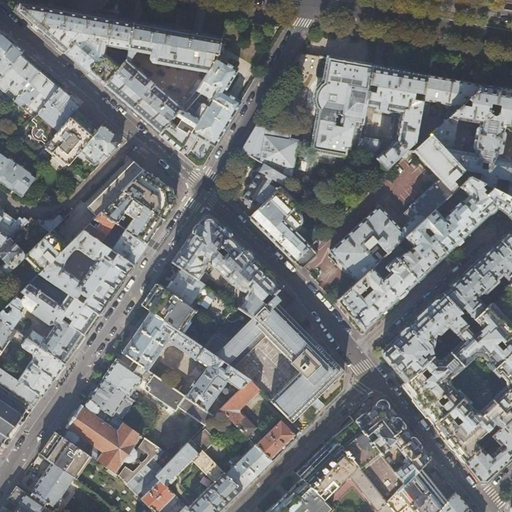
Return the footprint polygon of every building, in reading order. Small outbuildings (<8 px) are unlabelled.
[(127,50),(133,23),(115,20),(68,11),(18,2),(15,11),(73,60),(103,86),(120,67),(105,54),(107,47),(127,50)] [(199,35),(133,23),(127,50),(126,60),(120,67),(103,86),(121,101),(159,134),(170,122),(175,116),(188,101),(196,92),(198,90),(203,80),(198,77),(178,105),(128,62),(135,52),(150,54),(149,59),(152,63),(207,73),(216,59),(218,55),(221,39),(199,35)] [(0,31),(0,76),(0,77),(20,54),(23,51),(9,38),(0,31)] [(311,150),(315,150),(314,151),(337,155),(337,154),(344,156),(345,154),(353,156),(354,151),(357,151),(359,137),(365,107),(372,67),(370,66),(370,65),(348,61),(327,57),(327,58),(322,57),(322,56),(320,56),(319,57),(301,53),(301,52),(299,52),(294,60),(289,69),(259,120),(256,124),(290,131),(289,140),(296,142),(295,146),(312,149),(311,150)] [(30,63),(20,54),(0,77),(0,95),(10,104),(13,100),(39,71),(32,65),(30,63)] [(222,133),(241,102),(224,93),(237,70),(222,61),(221,61),(216,59),(207,73),(203,80),(198,90),(196,92),(210,100),(205,107),(205,105),(204,104),(203,103),(201,103),(198,108),(188,101),(175,116),(181,121),(176,126),(170,122),(159,134),(170,144),(196,166),(204,165),(222,133)] [(372,66),(372,67),(365,107),(375,109),(375,111),(387,114),(388,113),(388,111),(401,113),(396,141),(376,159),(387,169),(407,151),(406,150),(414,143),(426,75),(402,71),(372,66)] [(48,79),(39,71),(13,100),(33,118),(59,88),(48,79)] [(447,105),(452,80),(439,78),(426,75),(414,143),(413,151),(429,136),(441,124),(445,104),(447,105)] [(465,82),(452,80),(447,105),(445,104),(441,124),(462,105),(468,100),(478,91),(479,85),(465,82)] [(503,128),(511,129),(511,90),(479,85),(478,91),(468,100),(470,102),(469,107),(462,105),(441,124),(429,136),(469,178),(470,177),(511,198),(511,160),(497,158),(498,154),(499,154),(501,154),(501,153),(505,135),(504,133),(504,132),(502,132),(503,128)] [(68,96),(59,88),(33,118),(27,124),(32,129),(30,133),(30,135),(31,138),(33,140),(36,142),(41,142),(45,145),(74,111),(79,105),(68,96)] [(81,117),(74,111),(45,145),(44,146),(68,166),(79,153),(98,131),(87,122),(81,117)] [(289,180),(295,146),(296,142),(289,140),(290,131),(256,124),(251,133),(241,151),(264,165),(287,179),(289,180)] [(102,125),(98,131),(79,153),(93,166),(98,160),(101,163),(106,157),(107,158),(111,153),(115,149),(121,143),(121,142),(113,134),(102,125)] [(469,178),(429,136),(413,151),(413,152),(439,180),(404,213),(405,214),(402,217),(389,204),(383,210),(379,206),(329,252),(342,266),(357,282),(373,267),(386,255),(390,251),(397,245),(405,237),(420,224),(434,210),(458,188),(453,183),(459,177),(464,182),(469,178)] [(382,142),(359,137),(357,151),(371,154),(373,156),(381,149),(382,142)] [(7,157),(0,152),(0,182),(2,184),(17,163),(14,161),(15,160),(9,156),(8,157),(8,156),(7,157)] [(150,229),(159,217),(122,191),(143,170),(137,165),(133,161),(114,180),(86,208),(96,218),(101,213),(115,223),(116,223),(119,218),(121,219),(123,217),(121,216),(123,213),(130,218),(128,221),(130,222),(125,229),(125,230),(142,241),(150,229)] [(19,164),(17,163),(2,184),(12,191),(12,190),(21,197),(35,177),(31,174),(31,173),(25,169),(26,167),(20,162),(19,164)] [(279,187),(287,179),(264,165),(260,171),(254,180),(253,180),(252,181),(248,188),(243,197),(245,199),(243,201),(244,204),(256,211),(265,202),(271,196),(279,187)] [(122,191),(159,217),(164,220),(170,211),(167,209),(172,203),(170,191),(163,187),(165,185),(157,179),(143,170),(122,191)] [(469,178),(464,182),(459,187),(461,190),(462,189),(468,196),(443,220),(434,210),(420,224),(423,227),(424,228),(428,228),(433,234),(431,236),(447,253),(457,244),(458,244),(464,239),(464,237),(479,223),(489,214),(498,207),(503,210),(507,215),(511,209),(511,198),(470,177),(469,178)] [(298,205),(279,187),(271,196),(276,201),(270,207),(265,202),(256,211),(249,218),(276,244),(294,262),(310,247),(294,231),(299,227),(298,226),(300,224),(300,222),(300,220),(300,218),(295,212),(295,211),(293,209),(298,205)] [(511,209),(507,215),(511,220),(511,230),(500,241),(511,253),(511,209)] [(100,243),(115,223),(101,213),(96,218),(94,220),(99,223),(95,228),(90,224),(85,228),(83,231),(100,243)] [(13,219),(5,214),(0,220),(0,257),(5,263),(0,267),(7,274),(26,256),(26,255),(13,243),(17,240),(19,242),(26,235),(24,233),(27,230),(23,226),(28,222),(24,218),(22,220),(19,218),(16,221),(13,219)] [(180,268),(198,281),(204,272),(201,271),(208,261),(211,263),(211,265),(231,285),(232,284),(235,287),(237,286),(239,289),(241,290),(243,292),(246,293),(242,298),(243,301),(238,308),(252,317),(274,294),(283,286),(241,244),(212,216),(210,215),(208,215),(205,216),(203,217),(200,221),(189,236),(171,262),(180,268)] [(36,222),(49,232),(52,230),(63,219),(60,216),(53,222),(44,221),(44,222),(42,221),(41,221),(40,221),(38,220),(36,222)] [(423,227),(420,224),(405,237),(414,247),(408,253),(405,253),(397,245),(390,251),(392,253),(396,258),(406,269),(410,273),(417,281),(433,266),(447,253),(431,236),(429,238),(423,233),(423,227)] [(26,255),(26,256),(41,272),(67,246),(52,230),(49,232),(26,255)] [(147,245),(142,241),(125,230),(113,248),(107,243),(104,246),(133,265),(138,258),(147,245)] [(75,299),(80,293),(86,297),(82,303),(98,315),(114,292),(133,265),(104,246),(100,243),(83,231),(67,246),(41,272),(39,274),(44,278),(68,294),(75,299)] [(511,253),(500,241),(473,266),(443,294),(459,311),(463,308),(473,319),(487,307),(479,298),(503,275),(510,282),(508,284),(510,286),(511,283),(511,253)] [(310,247),(294,262),(301,269),(318,254),(311,246),(310,247)] [(354,319),(359,325),(363,331),(392,304),(417,281),(410,273),(402,279),(398,275),(406,269),(396,258),(387,266),(387,268),(387,269),(390,273),(383,279),(373,267),(357,282),(339,299),(354,318),(354,319)] [(205,285),(198,281),(180,268),(170,282),(165,290),(190,307),(195,299),(203,287),(205,285)] [(40,283),(44,278),(39,274),(33,281),(37,283),(40,283)] [(16,297),(21,292),(22,291),(15,283),(10,288),(10,293),(15,298),(16,297)] [(22,291),(21,292),(25,295),(62,320),(64,316),(71,321),(69,325),(84,335),(91,326),(98,315),(82,303),(75,299),(68,294),(60,306),(58,304),(58,303),(30,283),(22,291)] [(196,311),(190,307),(165,290),(164,289),(156,284),(151,291),(141,305),(149,311),(178,331),(192,311),(194,313),(196,311)] [(211,292),(203,287),(195,299),(202,304),(211,292)] [(279,299),(274,294),(252,317),(230,338),(214,355),(223,362),(227,365),(232,368),(265,335),(291,361),(290,363),(299,372),(269,400),(291,422),(303,411),(337,378),(343,371),(317,344),(276,303),(279,299)] [(460,313),(459,311),(443,294),(414,321),(381,352),(397,372),(405,382),(433,356),(444,346),(448,342),(440,333),(448,326),(456,335),(466,325),(458,316),(460,313)] [(16,297),(15,298),(8,305),(12,309),(7,314),(2,311),(0,313),(0,320),(12,329),(22,315),(21,312),(20,311),(22,308),(48,325),(53,325),(55,326),(45,339),(33,331),(27,339),(64,364),(73,351),(75,348),(84,335),(69,325),(62,320),(25,295),(21,301),(16,297)] [(491,303),(487,307),(473,319),(482,328),(475,335),(466,325),(456,335),(462,341),(450,352),(463,367),(476,355),(483,356),(487,361),(485,363),(492,370),(511,351),(511,327),(506,320),(491,303)] [(121,352),(133,361),(136,356),(140,358),(136,363),(156,377),(158,374),(166,380),(164,383),(173,389),(176,390),(195,403),(198,399),(202,401),(199,406),(206,411),(227,382),(239,390),(249,380),(232,368),(227,365),(224,369),(220,367),(223,362),(214,355),(206,350),(178,331),(149,311),(132,335),(121,352)] [(0,354),(16,331),(12,329),(0,320),(0,354)] [(220,330),(206,350),(214,355),(230,338),(220,330)] [(53,380),(64,364),(27,339),(26,339),(22,345),(22,348),(32,355),(33,359),(18,381),(37,394),(41,397),(53,380)] [(511,351),(492,370),(498,377),(500,375),(505,380),(506,386),(492,400),(505,413),(508,410),(511,406),(511,351)] [(437,360),(433,356),(405,382),(401,385),(422,411),(432,424),(464,395),(458,389),(455,391),(450,385),(450,380),(463,367),(450,352),(442,360),(437,360)] [(156,377),(136,363),(134,361),(129,368),(128,367),(116,359),(112,365),(102,378),(128,396),(135,386),(137,387),(138,385),(176,411),(179,407),(205,425),(214,416),(206,411),(199,406),(195,403),(176,390),(173,389),(164,383),(156,377)] [(0,392),(26,410),(37,394),(18,381),(0,368),(0,392)] [(128,396),(102,378),(95,389),(88,399),(120,421),(123,417),(124,417),(131,407),(131,405),(134,401),(128,396)] [(258,389),(249,380),(239,390),(220,410),(225,414),(235,425),(251,440),(271,461),(289,443),(296,436),(280,420),(259,441),(254,436),(255,435),(252,432),(256,427),(244,416),(243,417),(239,413),(238,409),(258,389)] [(0,441),(3,444),(18,422),(26,410),(0,392),(0,441)] [(470,403),(464,395),(432,424),(448,444),(464,463),(481,447),(475,441),(495,423),(500,429),(511,417),(511,414),(508,410),(505,413),(492,400),(479,412),(478,411),(473,411),(468,405),(470,403)] [(73,416),(71,419),(70,419),(69,420),(70,421),(67,425),(65,426),(67,428),(67,427),(68,428),(62,437),(116,474),(126,484),(160,449),(120,421),(88,399),(83,407),(82,406),(80,405),(79,406),(80,406),(76,411),(75,412),(75,413),(73,416)] [(354,423),(381,455),(394,444),(406,458),(403,460),(403,462),(405,464),(395,472),(404,484),(420,468),(429,459),(407,433),(382,401),(374,408),(373,407),(369,406),(364,410),(364,413),(365,414),(354,423)] [(220,419),(225,414),(220,410),(216,414),(220,419)] [(511,417),(500,429),(492,436),(501,445),(489,456),(483,449),(486,445),(485,443),(481,447),(464,463),(472,473),(478,481),(486,482),(503,465),(511,457),(511,417)] [(346,427),(333,436),(361,472),(381,456),(381,455),(354,423),(353,421),(346,427)] [(194,440),(205,451),(216,439),(205,428),(194,440)] [(38,454),(51,463),(73,478),(98,495),(114,511),(154,511),(141,498),(126,484),(116,474),(62,437),(54,431),(50,437),(42,448),(38,454)] [(393,511),(361,472),(333,436),(326,444),(306,463),(295,473),(300,478),(322,500),(347,475),(376,511),(393,511)] [(226,475),(191,439),(155,476),(166,487),(176,477),(175,476),(191,460),(214,482),(187,508),(191,511),(219,511),(222,509),(230,502),(241,490),(226,475)] [(265,467),(271,461),(251,440),(248,443),(253,448),(242,458),(238,454),(230,461),(235,465),(226,475),(241,490),(257,475),(265,467)] [(53,507),(73,478),(51,463),(43,476),(31,493),(32,493),(47,504),(53,507)] [(434,485),(420,468),(404,484),(398,491),(407,504),(399,511),(406,511),(411,508),(413,511),(436,511),(438,510),(446,501),(434,485)] [(174,495),(166,487),(155,476),(148,483),(152,487),(141,498),(154,511),(156,511),(158,511),(174,495)] [(328,511),(331,509),(322,500),(300,478),(290,489),(266,511),(328,511)] [(38,511),(45,503),(47,504),(32,493),(29,497),(15,487),(12,491),(6,500),(25,511),(38,511)] [(455,492),(446,501),(438,510),(439,511),(464,511),(468,509),(463,502),(455,492)] [(25,511),(6,500),(0,508),(0,511),(25,511)]
